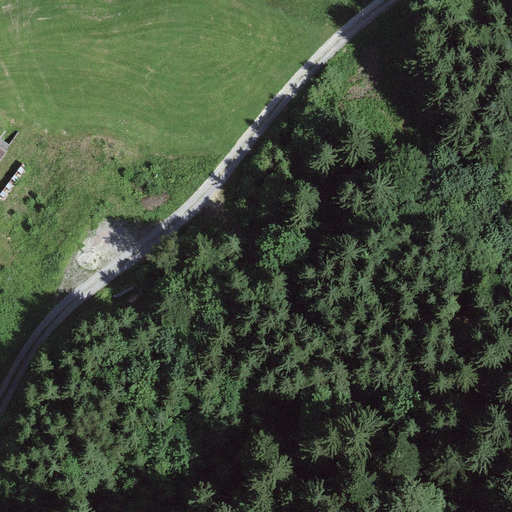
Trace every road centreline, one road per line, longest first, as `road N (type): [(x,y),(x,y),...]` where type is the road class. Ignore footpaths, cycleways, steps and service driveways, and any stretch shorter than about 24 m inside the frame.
road 1 (track): [(205,197),(39,343),(0,410)]
road 2 (track): [(393,0),(317,65),(205,197)]
